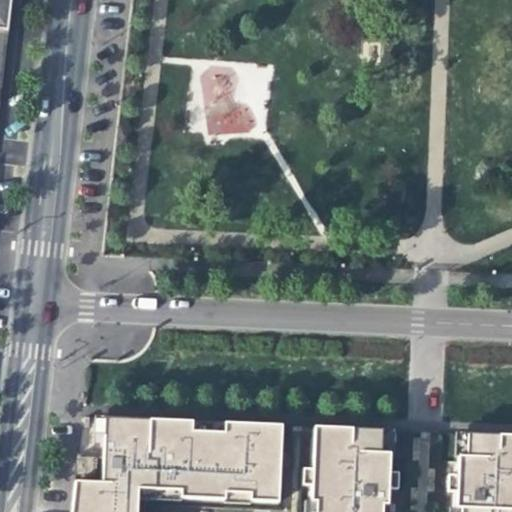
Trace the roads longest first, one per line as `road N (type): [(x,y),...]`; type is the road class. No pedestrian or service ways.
road 1 (residential): [(36,301),(511,324)]
road 2 (primary): [(68,0),(36,301)]
road 3 (primary): [(36,301),(11,511)]
